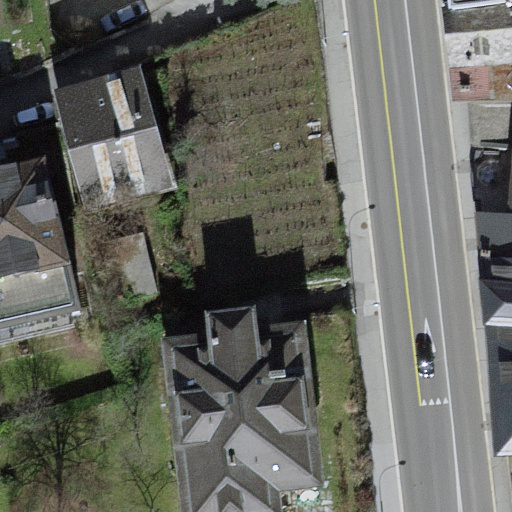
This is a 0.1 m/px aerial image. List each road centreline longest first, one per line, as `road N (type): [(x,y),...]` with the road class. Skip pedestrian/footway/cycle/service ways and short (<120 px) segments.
road 1 (tertiary): [(391,0),(451,511)]
road 2 (residential): [(0,96),(223,0)]
